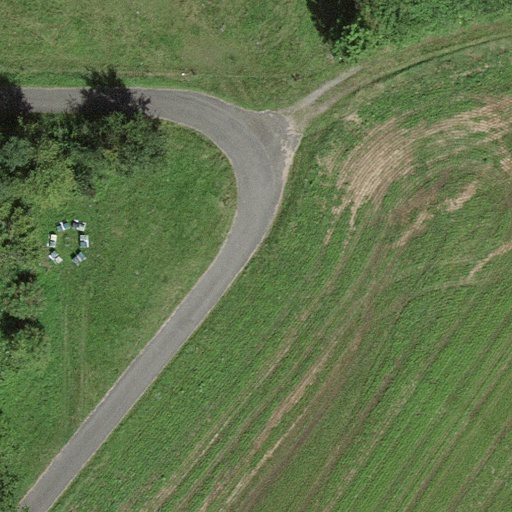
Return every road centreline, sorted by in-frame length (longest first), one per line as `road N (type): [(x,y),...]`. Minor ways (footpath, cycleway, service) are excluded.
road 1 (track): [(249,154),(257,205),(225,283),(37,511)]
road 2 (track): [(249,154),(399,59),(511,24)]
road 3 (track): [(0,99),(196,112),(227,125),(249,154)]
